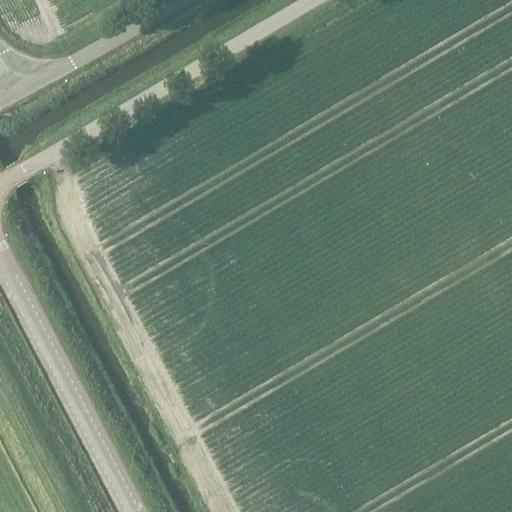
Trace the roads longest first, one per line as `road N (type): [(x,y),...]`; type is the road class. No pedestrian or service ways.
road 1 (unclassified): [(0,182),(313,0)]
road 2 (tertiary): [(131,511),(0,258)]
road 3 (unclassified): [(179,0),(15,90)]
